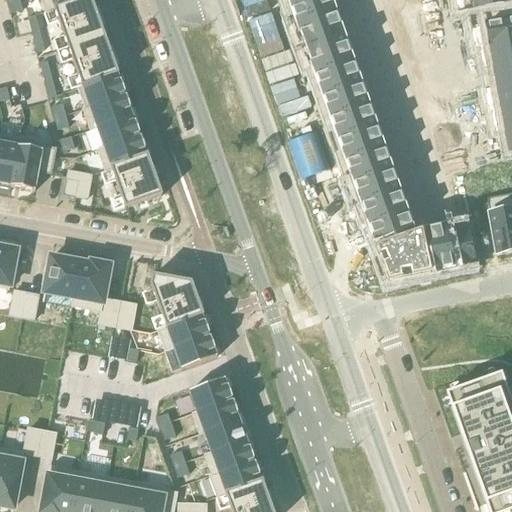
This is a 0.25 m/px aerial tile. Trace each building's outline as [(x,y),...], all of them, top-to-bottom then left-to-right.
[(19,0),(8,3),(11,15),(22,12),(19,0)] [(39,0),(45,15),(54,12),(54,11),(84,0),(39,0)] [(90,0),(84,0),(54,11),(54,12),(67,50),(103,37),(97,19),(96,17),(90,0)] [(329,0),(286,0),(299,35),(296,36),(295,36),(295,38),(297,44),(298,45),(300,45),(302,44),(307,58),(305,59),(303,60),(304,61),(306,67),(306,68),(308,68),(310,67),(375,250),(413,236),(329,0)] [(417,0),(408,0),(413,11),(420,9),(417,0)] [(455,0),(458,13),(510,4),(509,0),(455,0)] [(35,17),(27,19),(30,31),(38,29),(35,17)] [(511,19),(471,27),(475,50),(480,49),(479,48),(511,42),(511,19)] [(38,29),(30,31),(33,42),(41,40),(38,29)] [(103,37),(67,50),(81,88),(81,89),(117,76),(111,57),(110,57),(110,56),(103,37)] [(41,40),(33,42),(36,54),(44,52),(41,40)] [(511,42),(479,48),(480,49),(483,70),(493,69),(493,68),(511,64),(511,42)] [(433,44),(425,47),(429,58),(437,56),(433,44)] [(437,56),(429,58),(433,70),(441,67),(437,56)] [(47,63),(39,65),(42,77),(50,75),(47,63)] [(511,64),(493,68),(493,69),(496,88),(496,89),(511,86),(511,64)] [(50,75),(42,77),(45,88),(53,86),(50,75)] [(81,88),(77,90),(84,110),(84,111),(125,96),(124,95),(125,95),(120,83),(117,76),(81,89),(81,88)] [(448,85),(440,88),(444,99),(452,97),(448,85)] [(53,86),(45,88),(48,100),(56,98),(53,86)] [(496,88),(484,90),(489,113),(491,113),(491,112),(511,108),(511,86),(496,89),(496,88)] [(6,89),(0,90),(0,103),(9,101),(6,89)] [(84,110),(82,111),(90,133),(96,131),(96,130),(132,117),(130,110),(126,98),(125,98),(125,96),(84,111),(84,110)] [(452,97),(444,99),(448,111),(456,108),(452,97)] [(62,106),(51,109),(54,121),(65,118),(62,106)] [(511,108),(491,112),(491,113),(495,134),(504,133),(504,132),(511,130),(511,108)] [(132,117),(96,130),(96,131),(103,149),(103,150),(139,137),(139,136),(139,135),(135,123),(134,123),(132,117)] [(65,118),(54,121),(57,132),(68,129),(65,118)] [(462,127),(455,129),(459,141),(466,138),(462,127)] [(0,189),(8,191),(10,188),(11,188),(20,141),(19,141),(0,137),(0,189)] [(103,149),(96,152),(104,174),(111,172),(111,171),(147,158),(147,157),(146,157),(144,151),(145,151),(140,139),(139,137),(103,150),(103,149)] [(20,141),(11,188),(35,193),(38,173),(50,176),(54,159),(55,151),(54,151),(43,149),(44,143),(20,138),(19,141),(20,141)] [(466,138),(459,141),(463,152),(470,149),(466,138)] [(71,139),(59,142),(62,153),(74,150),(71,139)] [(147,158),(111,171),(111,172),(124,209),(124,211),(126,210),(159,198),(160,198),(161,198),(161,196),(160,196),(154,178),(154,176),(153,176),(147,159),(147,158)] [(68,173),(66,181),(78,183),(80,175),(68,173)] [(80,175),(78,183),(90,185),(91,177),(80,175)] [(66,181),(63,197),(75,199),(77,191),(78,183),(66,181)] [(78,183),(77,191),(88,193),(90,185),(78,183)] [(77,191),(75,199),(87,201),(88,193),(77,191)] [(511,195),(486,200),(496,257),(511,253),(511,195)] [(446,206),(438,208),(441,220),(449,218),(446,206)] [(413,236),(375,250),(386,279),(388,285),(393,284),(452,271),(443,234),(445,234),(443,228),(421,233),(420,234),(413,236)] [(445,234),(443,234),(452,271),(474,266),(466,229),(445,234)] [(0,249),(0,290),(9,293),(16,253),(0,249)] [(50,259),(43,299),(71,304),(72,305),(80,264),(50,259)] [(71,304),(70,309),(100,315),(101,315),(103,301),(109,268),(90,264),(90,266),(80,264),(72,305),(71,304)] [(151,288),(150,288),(151,289),(165,329),(165,330),(202,316),(201,316),(195,298),(195,296),(194,297),(191,286),(191,285),(189,284),(189,285),(154,278),(152,277),(152,279),(151,288)] [(13,293),(9,318),(21,320),(26,295),(13,293)] [(26,295),(21,320),(34,323),(38,298),(26,295)] [(100,315),(98,326),(112,329),(116,329),(118,317),(120,304),(103,301),(101,315),(100,315)] [(120,304),(118,317),(125,318),(128,306),(120,304)] [(128,306),(125,318),(133,320),(135,307),(128,306)] [(165,329),(156,332),(164,355),(173,351),(173,350),(209,337),(208,336),(209,336),(205,324),(204,324),(202,317),(202,316),(165,330),(165,329)] [(118,317),(116,329),(123,331),(125,318),(118,317)] [(125,318),(123,331),(131,332),(133,320),(125,318)] [(98,326),(97,335),(111,337),(112,329),(98,326)] [(209,337),(173,350),(173,351),(181,372),(217,359),(214,351),(210,339),(209,337)] [(127,350),(124,362),(136,364),(138,352),(127,350)] [(446,396),(446,397),(487,511),(511,511),(511,408),(501,378),(501,377),(500,377),(500,376),(499,376),(498,376),(448,395),(447,395),(446,395),(446,396)] [(224,380),(188,393),(195,414),(196,415),(232,402),(231,400),(232,400),(227,388),(224,380)] [(195,414),(191,415),(199,437),(203,436),(203,435),(239,422),(237,415),(233,403),(232,402),(196,415),(195,414)] [(167,415),(156,419),(160,431),(171,427),(167,415)] [(239,422),(203,435),(203,436),(210,454),(210,455),(246,442),(239,422)] [(95,423),(93,435),(102,437),(105,425),(95,423)] [(171,427),(160,431),(164,442),(175,438),(171,427)] [(128,429),(126,441),(136,443),(138,431),(128,429)] [(23,455),(37,458),(41,433),(28,431),(23,455)] [(41,433),(37,458),(51,461),(55,436),(41,433)] [(210,454),(203,457),(210,477),(211,478),(254,463),(253,461),(254,461),(249,449),(246,442),(210,455),(210,454)] [(0,450),(0,507),(13,510),(23,455),(0,450)] [(181,453),(169,457),(173,468),(185,464),(181,453)] [(210,477),(208,478),(216,500),(225,497),(225,496),(261,483),(261,482),(261,483),(259,476),(255,464),(254,464),(254,463),(211,478),(210,477)] [(185,464),(173,468),(177,480),(189,476),(185,464)] [(49,468),(41,511),(71,511),(79,474),(49,468)] [(79,474),(71,511),(100,511),(107,479),(79,474)] [(107,479),(100,511),(130,511),(135,484),(107,479)] [(261,483),(225,496),(225,497),(230,511),(271,511),(268,503),(269,503),(268,502),(261,484),(262,484),(261,483)] [(135,484),(130,511),(172,511),(176,495),(164,493),(164,490),(135,484)]
